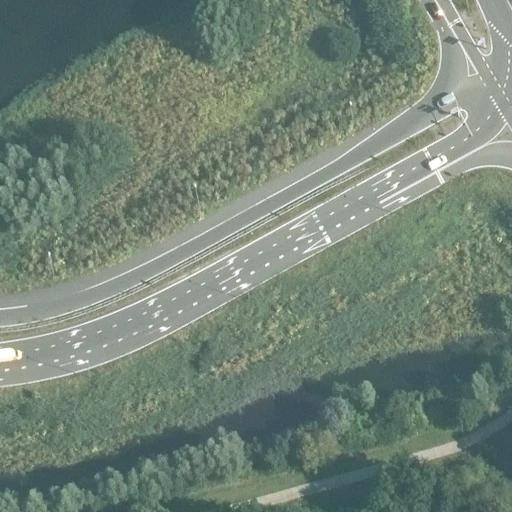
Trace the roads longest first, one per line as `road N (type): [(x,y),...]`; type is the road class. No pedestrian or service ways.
road 1 (motorway): [(0,362),(51,357),(140,327),(507,114)]
road 2 (motorway): [(485,77),(175,257),(46,312),(0,318)]
